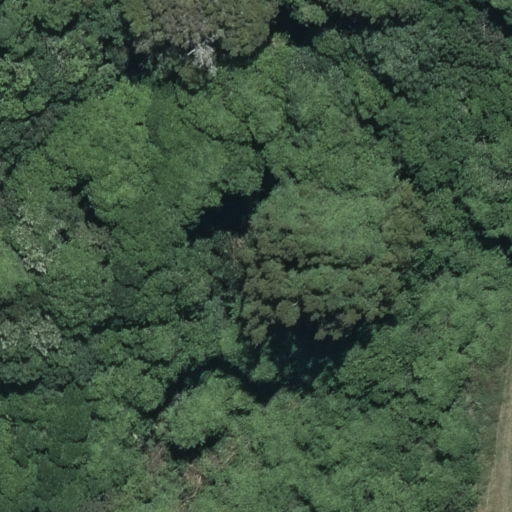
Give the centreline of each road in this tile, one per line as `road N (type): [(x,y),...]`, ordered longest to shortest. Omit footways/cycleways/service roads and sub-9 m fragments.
road 1 (track): [(482,511),(510,135),(484,37),(441,0)]
road 2 (track): [(130,0),(0,98)]
